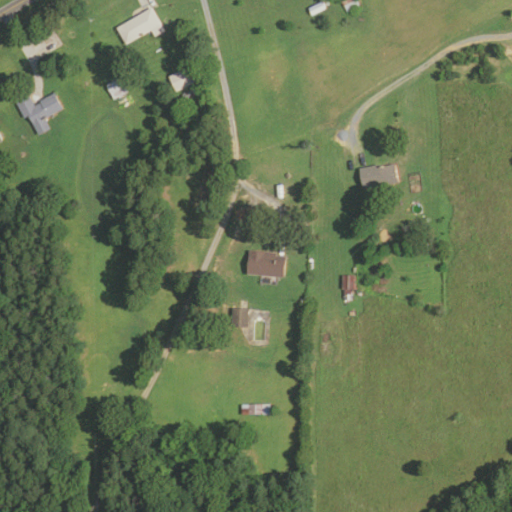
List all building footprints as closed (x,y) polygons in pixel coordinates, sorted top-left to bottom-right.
[(357,0),(361,6),(348,12),(342,0),(357,0)] [(314,16),(310,9),(325,1),(328,9),(314,16)] [(128,45),(118,29),(154,7),(164,24),(128,45)] [(180,92),(171,77),(189,67),(198,83),(180,92)] [(121,77),(130,92),(115,101),(106,85),(121,77)] [(183,95),(196,88),(199,93),(186,101),(183,95)] [(41,135),(30,115),(26,117),(19,103),(31,96),(36,106),(43,103),(42,101),(56,93),(65,109),(50,118),(48,114),(45,115),(52,129),(41,135)] [(366,188),(362,167),(380,163),(381,166),(398,163),(402,181),(366,188)] [(426,250),(424,241),(431,240),(432,249),(426,250)] [(406,253),(406,244),(414,244),(414,253),(406,253)] [(285,277),(248,273),(251,249),(279,252),(279,255),(287,255),(285,277)] [(346,274),(358,274),(358,288),(353,288),(353,293),(346,293),(346,274)] [(250,326),(232,325),(233,307),(250,308),(250,326)] [(272,404),(271,416),(242,415),(242,404),(272,404)]
